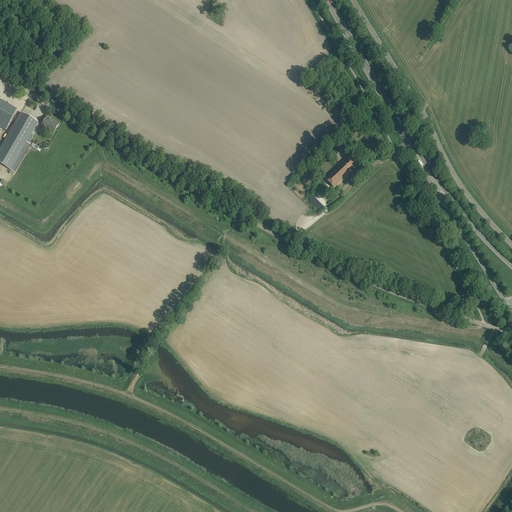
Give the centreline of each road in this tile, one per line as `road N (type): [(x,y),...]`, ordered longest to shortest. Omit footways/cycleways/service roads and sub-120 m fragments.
road 1 (unclassified): [(511,328),(374,284),(0,75)]
road 2 (track): [(338,511),(160,410),(80,381),(0,367)]
road 3 (unclassified): [(511,245),(464,189),(358,0)]
road 4 (track): [(0,409),(125,440),(254,511)]
road 5 (secondary): [(415,153),(511,312)]
road 6 (secondary): [(415,153),(328,0)]
road 7 (secondary): [(511,266),(415,153)]
road 8 (track): [(16,0),(59,24),(65,40),(37,69),(0,51)]
